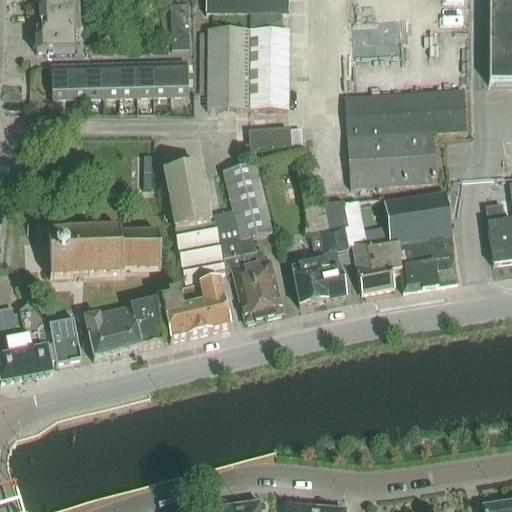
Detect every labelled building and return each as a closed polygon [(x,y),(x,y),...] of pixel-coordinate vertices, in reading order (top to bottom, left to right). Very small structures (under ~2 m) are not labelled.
[(288,20),(288,0),(205,0),(206,20),(288,20)] [(511,89),(511,0),(488,0),(488,89),(511,89)] [(188,54),(187,9),(169,9),(171,55),(188,54)] [(34,58),(74,56),(74,40),(79,40),(78,12),(38,12),(39,35),(34,35),(34,58)] [(248,115),(249,36),(207,36),(207,115),(248,115)] [(288,115),(289,37),(249,36),(248,115),(288,115)] [(186,66),(169,67),(170,101),(187,101),(186,66)] [(169,67),(152,68),(153,101),(170,101),(169,67)] [(118,68),(101,69),(102,103),(119,102),(118,68)] [(135,68),(118,68),(119,102),(136,102),(135,68)] [(152,68),(135,68),(136,102),(153,101),(152,68)] [(84,69),(67,70),(68,104),(85,103),(84,69)] [(101,69),(84,69),(85,103),(102,103),(101,69)] [(67,70),(51,70),(51,104),(68,104),(67,70)] [(434,137),(467,136),(465,96),(345,103),(350,192),(437,188),(434,137)] [(289,134),(291,152),(304,151),(303,133),(289,134)] [(243,158),(290,155),(289,134),(249,137),(249,149),(242,150),(243,158)] [(143,161),(143,194),(151,194),(151,161),(143,161)] [(214,219),(216,227),(226,276),(233,275),(245,329),(282,320),(268,264),(263,265),(261,254),(254,255),(251,243),(272,237),(254,168),(220,177),(230,216),(214,219)] [(174,236),(185,293),(163,298),(164,303),(157,304),(161,319),(163,319),(169,347),(187,343),(210,338),(228,333),(218,285),(215,285),(214,280),(226,276),(216,227),(211,228),(200,169),(161,176),(172,236),(174,236)] [(442,188),(397,190),(398,199),(442,197),(442,188)] [(457,289),(450,242),(444,198),(382,207),(386,231),(387,241),(393,283),(400,282),(402,298),(457,289)] [(347,232),(342,207),(323,209),(328,234),(309,239),(312,256),(315,255),(318,266),(289,272),(298,314),(346,303),(339,274),(336,258),(349,255),(344,232),(347,232)] [(484,213),(487,229),(492,270),(511,267),(511,225),(507,226),(505,210),(484,213)] [(351,247),(361,299),(394,293),(392,283),(393,283),(387,241),(386,231),(364,235),(366,245),(351,247)] [(126,279),(161,279),(161,242),(126,242),(125,238),(49,239),(49,284),(126,283),(126,279)] [(93,365),(163,349),(156,321),(161,319),(157,304),(127,311),(82,321),(93,365)] [(0,388),(51,379),(49,371),(55,370),(55,371),(55,373),(57,372),(80,368),(79,362),(72,321),(48,326),(48,331),(49,335),(46,336),(44,326),(27,308),(18,316),(23,340),(3,344),(7,361),(0,362),(0,388)]
